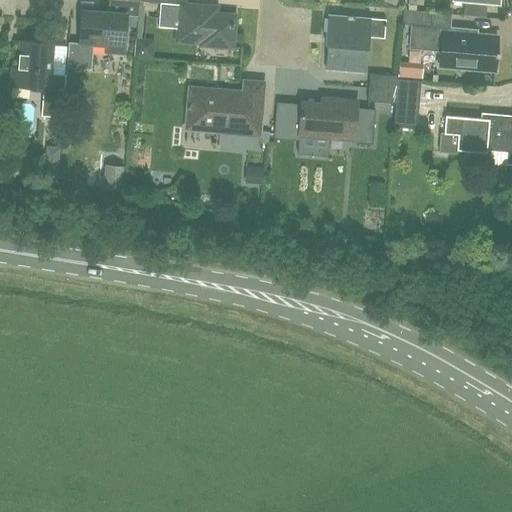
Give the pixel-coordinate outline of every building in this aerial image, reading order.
[(168,0),(140,0),(140,2),(161,4),(159,28),(179,30),(178,42),(202,44),(202,46),(232,49),(235,15),(207,13),(207,8),(168,5),(168,0)] [(470,30),(445,27),(431,26),(432,13),(404,10),(402,24),(411,25),(409,49),(443,52),(441,64),(466,66),(467,69),(496,71),(499,38),(470,35),(470,30)] [(92,45),(104,46),(125,47),(128,15),(108,14),(83,12),(81,43),(68,42),(66,68),(91,69),(92,45)] [(371,19),(327,16),(325,45),(330,45),(328,70),(365,73),(367,48),(369,48),(371,19)] [(63,118),(66,77),(52,76),(54,44),(21,42),(18,87),(44,89),(42,117),(63,118)] [(398,91),(398,81),(399,77),(371,75),(370,88),(398,91)] [(398,81),(398,91),(397,104),(396,104),(394,129),(417,131),(421,83),(398,81)] [(259,132),(263,84),(247,83),(246,95),(221,92),(220,98),(191,95),(188,129),(218,131),(218,128),(259,132)] [(397,104),(398,91),(370,88),(369,102),(396,104),(397,104)] [(321,98),(321,104),(303,102),(300,135),(330,138),(330,135),(355,137),(358,101),(321,98)] [(487,152),(507,154),(506,166),(511,166),(511,116),(489,115),(489,121),(446,118),(444,135),(441,135),(440,154),(458,155),(458,152),(487,154),(487,152)]
